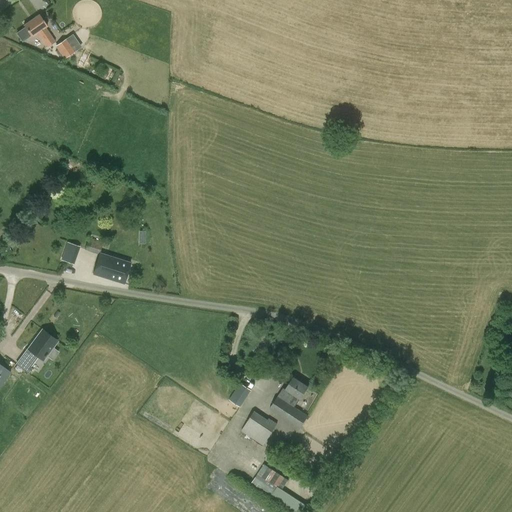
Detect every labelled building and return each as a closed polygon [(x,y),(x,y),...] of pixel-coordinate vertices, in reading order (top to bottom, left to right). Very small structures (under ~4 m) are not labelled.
[(55,42),(45,27),(47,26),(39,15),(23,26),(31,37),(37,33),(47,48),(55,42)] [(82,48),(73,36),(56,46),(59,51),(56,53),(59,58),(62,56),(64,59),(82,48)] [(151,194),(152,192),(154,186),(148,184),(146,190),(146,192),(151,194)] [(85,250),(99,255),(100,253),(100,254),(103,242),(89,238),(85,250)] [(61,260),(75,264),(80,246),(66,242),(61,260)] [(130,263),(100,254),(100,253),(99,255),(93,274),(124,284),(130,263)] [(35,340),(29,348),(19,360),(28,366),(36,355),(42,360),(43,358),(44,359),(57,341),(43,331),(36,341),(35,340)] [(259,331),(245,358),(259,365),(273,338),(259,331)] [(0,386),(10,373),(0,365),(0,386)] [(294,378),(286,390),(283,388),(269,409),(300,430),(308,417),(295,408),(300,399),(308,387),(294,378)] [(240,383),(229,400),(240,407),(251,390),(240,383)] [(277,424),(269,419),(267,420),(254,412),(241,431),(263,447),(277,424)] [(249,487),(268,501),(275,491),(279,494),(288,481),(264,465),(249,487)]
